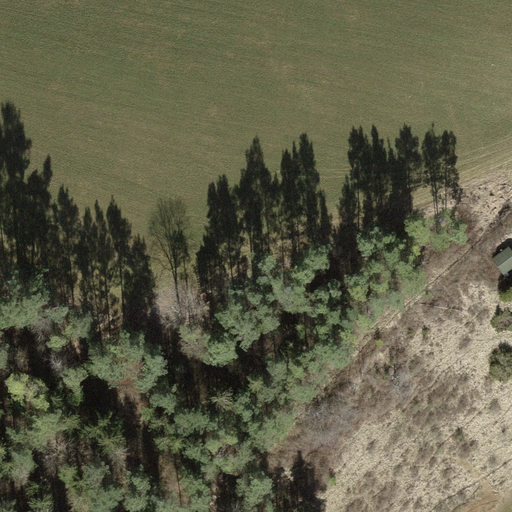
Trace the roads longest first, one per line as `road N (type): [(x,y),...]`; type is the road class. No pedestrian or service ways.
road 1 (track): [(0,383),(511,150)]
road 2 (track): [(511,169),(475,235),(196,511)]
